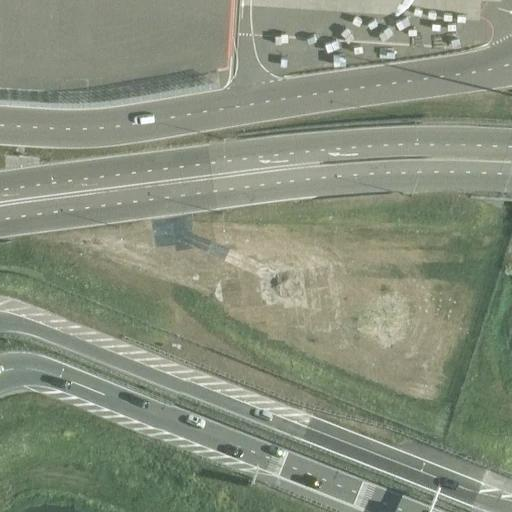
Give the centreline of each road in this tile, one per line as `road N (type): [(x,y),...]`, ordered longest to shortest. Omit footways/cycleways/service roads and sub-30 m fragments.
road 1 (motorway): [(503,511),(32,329),(0,325)]
road 2 (trunk): [(0,376),(40,372),(392,511)]
